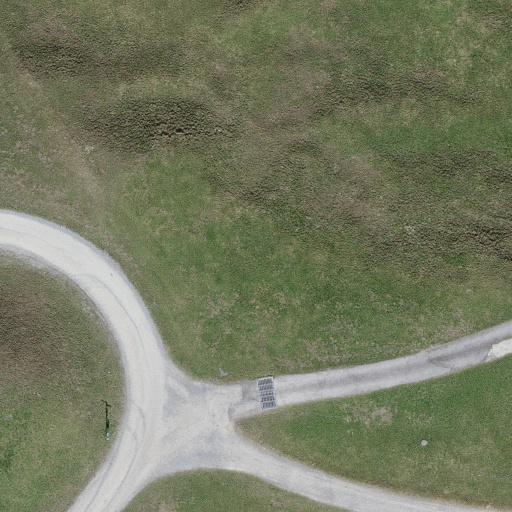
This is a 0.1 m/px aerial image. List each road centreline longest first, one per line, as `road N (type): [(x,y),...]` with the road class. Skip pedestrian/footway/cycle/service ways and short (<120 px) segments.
road 1 (track): [(511,344),(481,359),(261,405),(169,415)]
road 2 (track): [(169,415),(98,277),(0,252)]
road 3 (track): [(169,415),(329,501),(395,511)]
